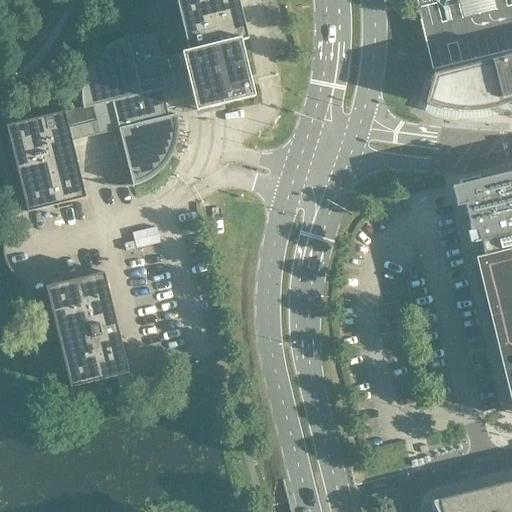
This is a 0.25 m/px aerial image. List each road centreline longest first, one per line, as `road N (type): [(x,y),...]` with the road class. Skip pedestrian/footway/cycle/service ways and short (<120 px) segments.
road 1 (secondary): [(341,511),(316,416),(306,330),(320,238),(347,157)]
road 2 (secondary): [(288,190),(267,272),(264,340),(308,511)]
road 3 (secondary): [(323,0),(324,60),(295,169)]
road 4 (residential): [(347,157),(436,166),(481,154)]
road 5 (residential): [(408,511),(403,487),(511,463)]
road 6 (secondary): [(355,132),(371,58),(371,0)]
road 7 (residential): [(481,154),(355,132)]
